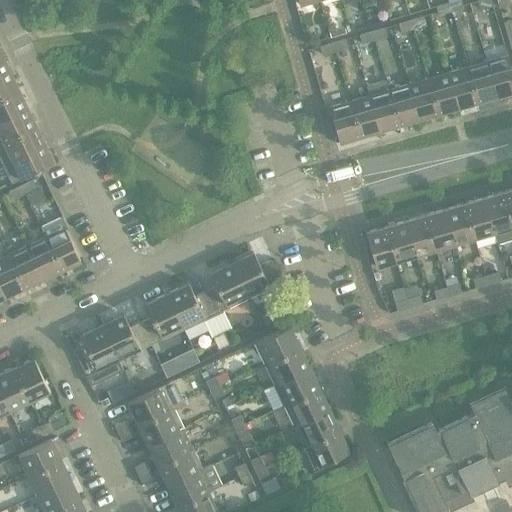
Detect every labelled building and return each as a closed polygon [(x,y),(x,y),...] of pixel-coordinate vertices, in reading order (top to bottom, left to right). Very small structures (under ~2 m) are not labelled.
[(450,3),(449,3),(452,11),(463,8),(460,0),(459,0),(454,1),(450,3)] [(491,0),(480,0),(478,1),(480,9),(493,6),(491,0)] [(452,11),(449,3),(436,7),(439,15),(452,11)] [(423,17),(411,20),(414,29),(426,25),(423,17)] [(414,29),(411,20),(399,24),(402,32),(414,29)] [(384,28),(372,32),(375,40),(387,37),(384,28)] [(375,40),(372,32),(360,35),(362,44),(375,40)] [(345,40),(333,43),(336,52),(348,48),(345,40)] [(336,52),(333,43),(321,47),(323,55),(336,52)] [(1,52),(0,52),(0,75),(10,71),(1,52)] [(511,70),(508,56),(487,62),(497,96),(511,91),(511,70)] [(487,62),(467,68),(478,102),(497,96),(487,62)] [(467,68),(448,73),(458,108),(478,102),(467,68)] [(10,71),(0,75),(0,97),(18,89),(10,71)] [(448,73),(428,79),(438,113),(458,108),(448,73)] [(428,79),(409,85),(419,119),(438,113),(428,79)] [(386,81),(367,86),(370,96),(380,131),(399,125),(389,90),(386,81)] [(409,85),(389,90),(399,125),(419,119),(409,85)] [(18,89),(0,97),(0,120),(27,107),(18,89)] [(370,96),(350,102),(360,136),(380,131),(370,96)] [(360,136),(350,102),(330,108),(340,142),(360,136)] [(27,107),(0,120),(0,133),(3,141),(36,126),(27,107)] [(36,126),(3,141),(12,160),(45,144),(36,126)] [(45,144),(12,160),(21,179),(54,163),(45,144)] [(33,180),(21,186),(25,194),(37,188),(33,180)] [(25,194),(21,186),(10,191),(14,199),(25,194)] [(484,198),(495,232),(498,244),(511,239),(511,219),(504,192),(484,198)] [(484,198),(465,204),(475,238),(495,232),(484,198)] [(465,204),(445,209),(455,244),(475,238),(465,204)] [(445,209),(426,215),(436,250),(455,244),(445,209)] [(426,215),(406,221),(416,255),(436,250),(426,215)] [(41,227),(46,237),(62,270),(81,261),(66,229),(68,228),(63,216),(41,227)] [(406,221),(386,227),(397,261),(416,255),(406,221)] [(397,261),(386,227),(366,233),(376,267),(397,261)] [(46,237),(28,246),(43,279),(62,270),(46,237)] [(28,246),(9,255),(25,287),(43,279),(28,246)] [(254,252),(232,263),(249,298),(282,282),(271,259),(260,265),(254,252)] [(9,255),(0,259),(0,282),(6,296),(25,287),(9,255)] [(216,286),(206,291),(217,314),(249,298),(232,263),(210,273),(216,286)] [(498,273),(486,276),(488,285),(501,281),(498,273)] [(488,285),(486,276),(474,280),(476,288),(488,285)] [(189,283),(167,293),(184,329),(217,314),(206,291),(195,296),(189,283)] [(459,284),(447,288),(449,296),(461,293),(459,284)] [(449,296),(447,288),(435,291),(437,300),(449,296)] [(151,317),(141,322),(152,345),(184,329),(167,293),(145,304),(151,317)] [(420,296),(408,299),(410,308),(422,304),(420,296)] [(410,308),(408,299),(395,303),(398,311),(410,308)] [(124,314),(102,325),(119,360),(152,345),(141,322),(130,327),(124,314)] [(87,348),(75,353),(86,376),(91,386),(124,370),(119,360),(102,325),(80,335),(87,348)] [(254,342),(264,364),(300,347),(290,325),(254,342)] [(300,347),(264,364),(274,385),(310,368),(300,347)] [(34,358),(13,368),(29,402),(50,392),(34,358)] [(176,363),(165,368),(169,376),(180,370),(176,363)] [(13,368),(0,374),(0,390),(10,411),(29,402),(13,368)] [(310,368),(274,385),(284,405),(320,388),(310,368)] [(206,381),(210,390),(220,385),(215,376),(206,381)] [(129,382),(108,392),(113,403),(135,393),(129,382)] [(220,385),(210,390),(214,399),(224,395),(220,385)] [(128,403),(138,424),(174,407),(164,386),(128,403)] [(440,428),(439,428),(470,494),(471,493),(496,481),(497,482),(498,482),(497,481),(504,477),(507,484),(509,483),(508,482),(511,480),(511,400),(505,386),(504,387),(505,388),(471,404),(470,403),(469,403),(474,413),(467,417),(466,415),(465,416),(466,417),(440,429),(440,428)] [(320,388),(284,405),(294,426),(329,409),(320,388)] [(0,390),(0,415),(10,411),(0,390)] [(174,407),(138,424),(148,445),(184,428),(174,407)] [(329,409),(294,426),(304,446),(339,429),(329,409)] [(231,419),(235,429),(245,424),(241,415),(231,419)] [(115,426),(119,434),(130,428),(126,420),(115,426)] [(50,421),(41,426),(45,435),(55,431),(50,421)] [(470,494),(439,428),(439,429),(439,430),(436,431),(431,421),(430,422),(431,423),(389,443),(388,442),(387,443),(404,478),(402,478),(403,480),(404,479),(419,511),(445,511),(472,499),(473,500),(474,500),(471,493),(470,494)] [(245,424),(235,429),(240,438),(249,433),(245,424)] [(45,435),(41,426),(32,430),(36,440),(45,435)] [(130,428),(119,434),(122,442),(134,436),(130,428)] [(184,428),(148,445),(158,465),(194,448),(184,428)] [(339,429),(304,446),(314,468),(350,451),(339,429)] [(19,455),(28,475),(62,460),(52,439),(19,455)] [(11,440),(2,444),(7,454),(16,450),(11,440)] [(194,448),(158,465),(168,486),(203,469),(194,448)] [(250,460),(255,470),(265,465),(260,456),(250,460)] [(62,460),(28,475),(38,495),(71,479),(62,460)] [(134,467),(138,475),(150,469),(146,461),(134,467)] [(235,468),(240,477),(249,472),(245,463),(235,468)] [(212,465),(203,469),(168,486),(178,506),(213,489),(222,485),(212,465)] [(265,465),(255,470),(259,479),(269,474),(265,465)] [(150,469),(138,475),(142,483),(153,477),(150,469)] [(249,472),(240,477),(244,486),(254,482),(249,472)] [(71,479),(38,495),(45,511),(52,511),(80,499),(71,479)] [(213,489),(178,506),(180,511),(221,511),(224,511),(213,489)] [(258,490),(249,495),(252,502),(262,498),(258,490)] [(86,511),(80,499),(52,511),(86,511)] [(511,511),(507,502),(498,506),(500,511),(511,511)]
